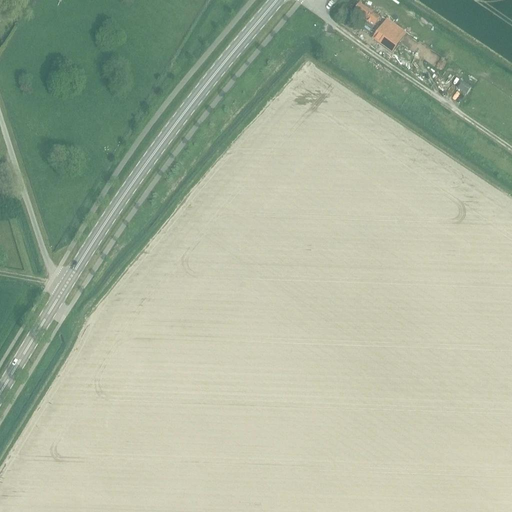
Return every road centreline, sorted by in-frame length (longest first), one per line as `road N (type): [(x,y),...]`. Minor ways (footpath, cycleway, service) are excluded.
road 1 (secondary): [(66,284),(151,156),(277,0)]
road 2 (unclassified): [(66,284),(47,262),(0,116)]
road 3 (secondary): [(0,393),(66,284)]
